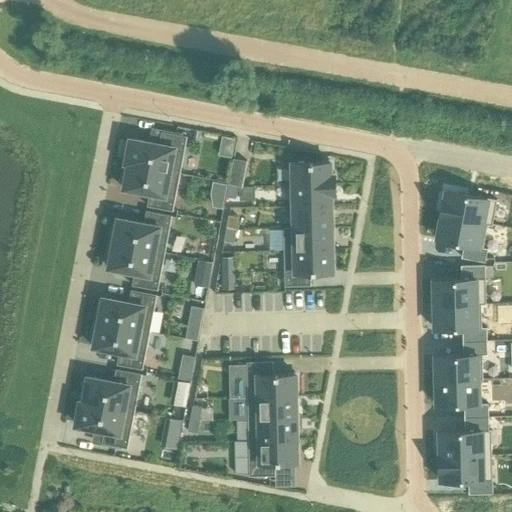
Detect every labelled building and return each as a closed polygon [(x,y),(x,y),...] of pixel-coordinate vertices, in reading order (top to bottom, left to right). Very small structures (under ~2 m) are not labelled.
[(129,138),(125,163),(176,173),(183,136),(162,131),(159,144),(129,138)] [(235,137),(222,135),(219,154),(232,157),(235,137)] [(229,183),(228,184),(238,185),(242,186),(247,161),(233,158),(229,183)] [(291,164),(292,185),(307,185),(332,184),(331,161),(291,164)] [(176,173),(125,163),(120,187),(147,193),(145,205),(169,210),(176,173)] [(213,207),(224,209),(228,184),(229,183),(213,180),(210,193),(213,207)] [(238,185),(228,184),(226,196),(236,198),(238,185)] [(292,185),(293,207),(333,205),(332,184),(307,185),(292,185)] [(441,216),(486,223),(490,197),(446,190),(445,198),(442,198),(439,215),(441,216)] [(293,228),(331,227),(333,205),(293,207),(293,228)] [(109,242),(161,252),(168,215),(144,210),(141,223),(114,217),(109,242)] [(229,216),(227,228),(236,230),(238,218),(229,216)] [(486,223),(441,216),(437,240),(464,244),(462,257),(486,261),(488,248),(482,247),(486,223)] [(283,228),(284,250),(333,249),(331,227),(293,228),(283,228)] [(236,230),(227,228),(224,240),(234,241),(236,230)] [(161,252),(109,242),(105,267),(132,272),(129,284),(154,289),(161,252)] [(333,249),(284,250),(285,287),(310,286),(309,273),(334,272),(333,249)] [(222,257),(222,288),(235,288),(234,257),(222,257)] [(200,259),(194,284),(208,287),(214,262),(200,259)] [(429,276),(430,304),(479,302),(477,278),(484,278),(484,263),(460,264),(461,275),(429,276)] [(94,321),(146,331),(153,294),(129,289),(126,302),(99,297),(94,321)] [(463,341),(486,341),(485,327),(480,327),(479,302),(430,304),(431,329),(462,328),(463,341)] [(198,340),(203,307),(192,305),(186,338),(198,340)] [(146,331),(94,321),(90,346),(117,351),(114,364),(139,368),(146,331)] [(436,379),(480,378),(480,354),(486,353),(486,341),(463,341),(463,354),(436,354),(436,379)] [(196,356),(183,353),(178,377),(191,380),(196,356)] [(247,397),(297,396),(296,372),(272,373),(272,360),(247,360),(247,375),(247,397)] [(79,400),(131,410),(138,373),(113,368),(111,381),(84,376),(79,400)] [(464,417),(489,417),(488,403),(481,403),(480,378),(436,379),(436,404),(464,404),(464,417)] [(174,379),(169,403),(186,406),(190,382),(174,379)] [(198,385),(196,398),(208,397),(208,384),(198,385)] [(229,419),(297,417),(296,396),(230,397),(229,397),(229,419)] [(131,410),(79,400),(75,425),(105,431),(102,443),(124,447),(131,410)] [(190,418),(200,420),(200,419),(202,408),(193,406),(190,418)] [(202,408),(200,419),(213,419),(213,407),(202,408)] [(160,446),(177,449),(183,420),(166,417),(160,446)] [(440,454),(492,453),(491,430),(489,430),(489,417),(464,417),(465,429),(440,430),(440,454)] [(197,432),(200,420),(190,418),(188,430),(197,432)] [(258,440),(298,439),(297,418),(248,419),(248,440),(258,440)] [(298,463),(298,439),(258,440),(248,440),(249,463),(249,476),(275,476),(275,464),(298,463)] [(492,453),(440,454),(438,454),(438,472),(441,472),(441,481),(468,480),(469,493),(492,492),(492,453)]
